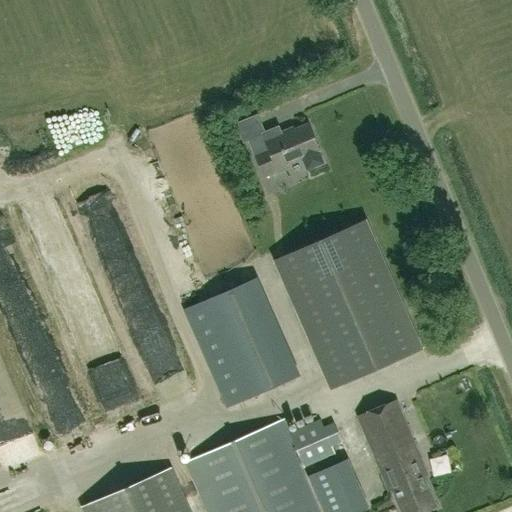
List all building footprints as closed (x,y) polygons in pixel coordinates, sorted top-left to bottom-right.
[(278,127),(248,139),(265,177),(290,166),(289,164),(302,159),(307,170),(323,163),(319,152),(307,124),(281,134),(278,127)] [(176,375),(100,186),(69,198),(102,283),(110,280),(152,384),(176,375)] [(330,388),(422,348),(365,220),(273,260),(330,388)] [(170,238),(155,242),(163,273),(177,269),(170,238)] [(12,282),(0,285),(0,301),(3,313),(24,308),(11,259),(6,260),(12,282)] [(255,279),(183,310),(227,407),(296,376),(255,279)] [(77,341),(81,353),(110,343),(92,287),(77,291),(92,336),(77,341)] [(49,438),(83,426),(49,326),(15,337),(49,438)] [(0,376),(0,462),(34,452),(8,374),(0,376)] [(426,474),(397,400),(357,416),(388,491),(391,490),(400,511),(418,511),(435,505),(423,476),(426,474)] [(280,421),(186,462),(207,511),(186,511),(168,470),(85,506),(87,511),(319,511),(301,468),(333,454),(337,462),(349,457),(334,422),(324,427),(320,419),(286,434),(280,421)]
